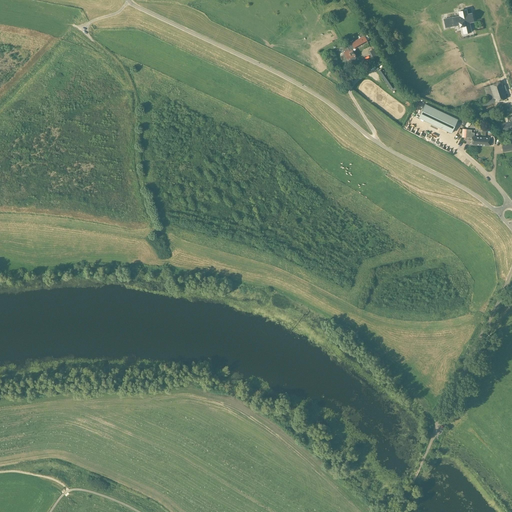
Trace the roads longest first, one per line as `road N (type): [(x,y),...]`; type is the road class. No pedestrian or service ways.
road 1 (unclassified): [(496,212),(375,140),(315,93),(128,0)]
road 2 (track): [(160,244),(136,160),(132,86),(82,29),(128,0)]
road 3 (unclassified): [(432,438),(511,269)]
